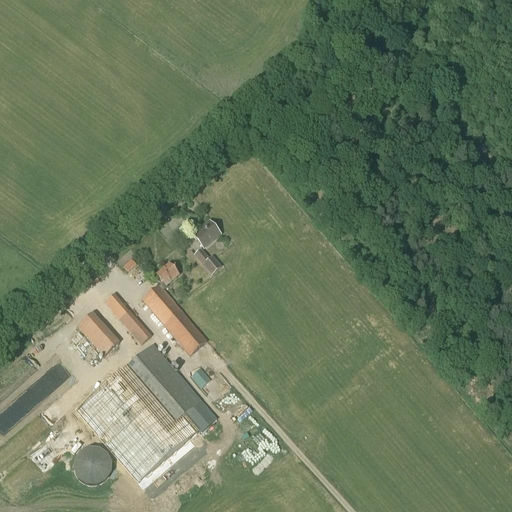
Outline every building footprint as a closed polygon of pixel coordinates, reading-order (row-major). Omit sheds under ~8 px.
[(220,236),(210,223),(199,232),(193,237),(204,250),(220,236)] [(209,260),(201,250),(193,257),(211,278),(222,269),(212,258),(209,260)] [(167,289),(166,287),(179,276),(170,265),(156,276),(163,285),(159,288),(159,287),(142,302),(189,358),(207,343),(163,291),(167,289)] [(113,297),(105,305),(141,347),(150,339),(113,297)] [(104,359),(120,344),(93,314),(77,328),(104,359)] [(167,433),(201,404),(153,346),(118,376),(167,433)] [(195,376),(204,389),(213,382),(203,370),(195,376)] [(130,437),(122,443),(116,435),(112,439),(124,454),(144,438),(129,420),(125,423),(136,437),(132,440),(130,437)] [(132,465),(139,458),(134,453),(127,460),(132,465)]
